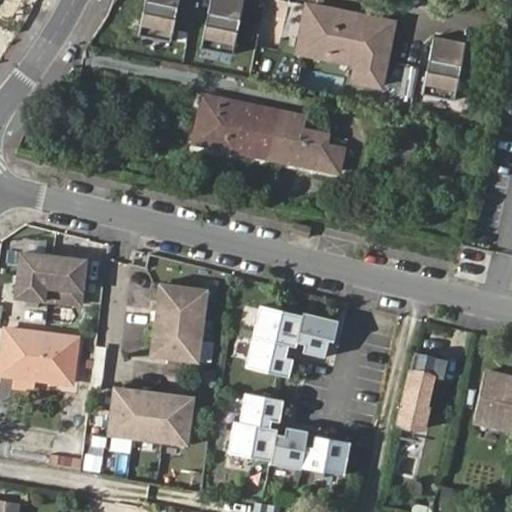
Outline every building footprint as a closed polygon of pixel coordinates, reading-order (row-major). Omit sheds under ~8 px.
[(0,0),(0,19),(9,23),(17,0),(0,0)] [(178,0),(144,0),(138,33),(170,40),(178,0)] [(243,0),(209,0),(200,46),(232,53),(243,0)] [(355,80),(380,85),(393,21),(313,5),(304,49),(359,60),(355,80)] [(465,43),(433,37),(422,94),(454,100),(465,43)] [(292,135),(296,114),(204,96),(194,142),(312,164),(316,141),(292,135)] [(296,220),(294,231),(311,235),(314,225),(296,220)] [(80,305),(86,261),(21,253),(15,297),(80,305)] [(199,362),(208,290),(159,283),(151,356),(199,362)] [(301,315),(259,305),(244,366),(287,377),(292,358),(284,356),(288,340),(303,343),(301,351),(323,357),(327,338),(332,339),(337,320),(302,312),(301,315)] [(34,375),(72,380),(76,335),(6,326),(0,372),(16,373),(34,375)] [(424,427),(428,407),(431,408),(434,391),(429,390),(432,376),(437,376),(441,356),(414,350),(400,422),(424,427)] [(511,373),(483,367),(472,416),(511,425),(511,373)] [(34,375),(16,373),(15,382),(33,384),(34,375)] [(189,443),(195,394),(116,385),(110,434),(189,443)] [(281,400),(244,393),(239,422),(233,421),(227,453),(266,460),(265,463),(300,469),(300,467),(343,475),(349,441),(314,435),(311,447),(304,445),(306,431),(285,427),(284,436),(266,432),(269,419),(278,420),(281,400)] [(80,466),(79,456),(50,456),(51,467),(80,466)] [(445,486),(441,506),(461,510),(464,489),(445,486)] [(12,511),(14,501),(0,498),(0,511),(12,511)]
